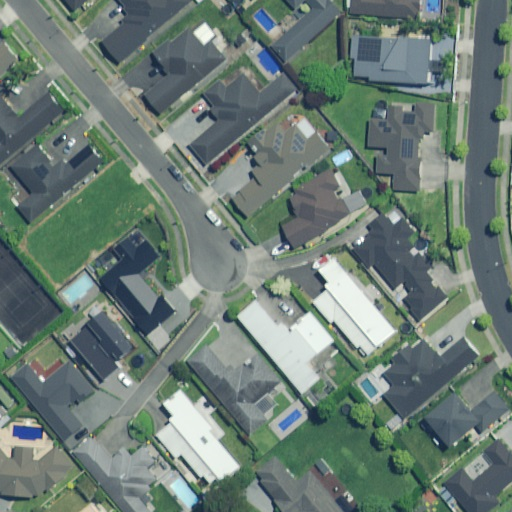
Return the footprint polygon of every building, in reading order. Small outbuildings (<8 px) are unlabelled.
[(65,0),(75,12),(90,0),(65,0)] [(119,0),(133,16),(103,42),(121,64),(193,3),(190,0),(119,0)] [(286,0),(295,10),(306,0),(315,9),(271,48),(284,63),(342,12),(330,0),(286,0)] [(352,0),(352,14),(420,19),(421,0),(352,0)] [(144,61),(123,79),(147,107),(152,103),(163,115),(227,61),(210,40),(216,35),(205,23),(193,33),(189,29),(147,65),(144,61)] [(431,40),(352,36),(351,59),(356,59),(355,77),(372,78),(371,81),(432,84),(432,72),(445,73),(445,62),(430,61),(431,40)] [(0,76),(19,60),(4,42),(0,45),(0,76)] [(298,91),(284,74),(260,94),(243,74),(226,88),(220,80),(204,93),(216,107),(211,111),(220,121),(192,144),(209,165),(298,91)] [(0,164),(64,111),(49,93),(20,118),(0,94),(0,164)] [(423,159),(421,159),(421,142),(425,142),(425,133),(435,133),(435,104),(417,104),(417,113),(404,113),(404,107),(389,107),(388,120),(370,120),(370,147),(379,147),(379,174),(395,174),(395,193),(423,193),(423,159)] [(258,142),(263,148),(253,156),(261,165),(252,173),(256,179),(233,198),(251,219),(298,179),(296,176),(306,167),(309,170),(331,151),(316,133),(308,140),(293,124),(286,130),(280,123),(258,142)] [(106,161),(92,144),(66,165),(62,160),(55,167),(37,145),(12,166),(34,194),(18,207),(31,223),(106,161)] [(341,188),(330,171),(297,190),(299,193),(288,199),(299,218),(283,228),(295,249),(330,229),(329,228),(350,215),(336,191),(341,188)] [(393,227),(383,214),(370,225),(376,233),(353,251),(368,271),(377,265),(423,323),(450,302),(428,274),(432,270),(408,240),(416,234),(404,218),(393,227)] [(397,332),(335,259),(321,271),(334,286),(315,302),(331,322),(334,320),(366,358),(397,332)] [(279,326),(258,301),(239,317),(303,394),(321,379),(308,364),(318,355),(324,363),(341,349),(311,313),(290,330),(283,323),(279,326)] [(480,357),(464,338),(440,359),(424,340),(412,350),(409,347),(393,360),(397,364),(385,374),(395,386),(385,395),(405,419),(480,357)] [(232,377),(207,346),(188,361),(250,436),(268,421),(255,406),(281,384),(258,356),(232,377)] [(206,420),(181,390),(165,404),(177,418),(157,435),(177,459),(183,454),(210,486),(217,479),(222,484),(242,467),(218,440),(224,434),(209,417),(206,420)] [(510,410),(495,393),(473,411),(457,393),(427,418),(452,448),(478,426),(483,433),(510,410)] [(113,460),(94,437),(75,452),(124,511),(150,511),(140,499),(159,483),(147,468),(155,461),(144,448),(133,457),(126,449),(113,460)] [(511,454),(499,439),(485,451),(496,465),(474,482),(463,469),(445,484),(468,511),(488,511),(500,503),(495,497),(511,484),(511,454)] [(35,500),(36,497),(40,497),(47,490),(49,492),(69,474),(67,472),(75,466),(58,446),(41,461),(34,461),(35,448),(15,448),(15,460),(10,460),(0,447),(0,492),(2,492),(2,497),(35,500)] [(297,483),(276,458),(256,474),(278,501),(276,503),(283,511),(344,511),(311,472),(297,483)] [(188,511),(189,511),(181,502),(167,511),(188,511)]
